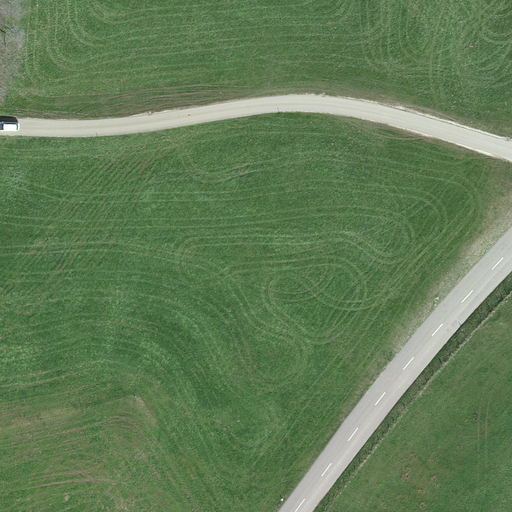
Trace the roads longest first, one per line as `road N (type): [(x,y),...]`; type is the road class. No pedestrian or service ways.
road 1 (unclassified): [(511,152),(399,118),(302,103),(113,126),(0,124)]
road 2 (tertiary): [(291,511),(398,372),(511,247)]
